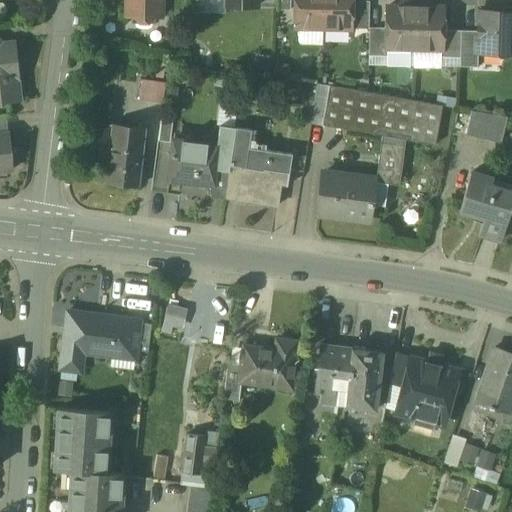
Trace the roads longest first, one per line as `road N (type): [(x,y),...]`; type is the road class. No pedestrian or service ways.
road 1 (tertiary): [(33,232),(418,279),(511,304)]
road 2 (residential): [(18,511),(33,232)]
road 3 (residential): [(69,0),(33,232)]
